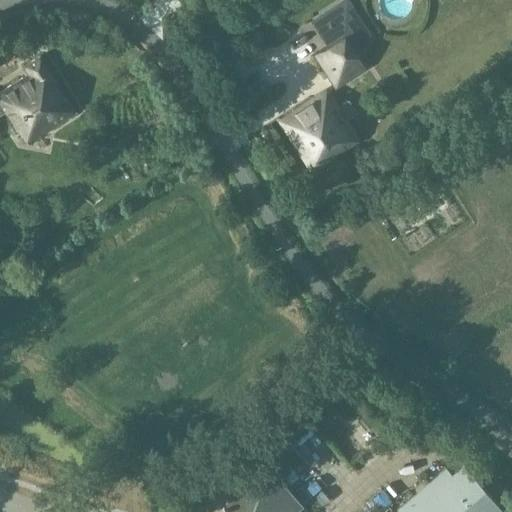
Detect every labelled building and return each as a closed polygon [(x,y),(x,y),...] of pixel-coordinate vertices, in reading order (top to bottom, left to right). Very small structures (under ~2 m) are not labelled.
[(347,0),(341,0),(309,20),(327,47),(316,54),(337,87),(365,69),(351,46),(350,46),(369,34),(347,0)] [(20,130),(28,143),(76,113),(40,56),(24,66),(29,74),(0,92),(0,115),(4,113),(16,132),(20,130)] [(276,117),(311,173),(362,139),(328,90),(311,100),(309,97),(276,117)] [(0,233),(0,253),(3,259),(9,255),(6,251),(10,249),(0,233)] [(328,411),(317,420),(325,430),(336,421),(328,411)] [(394,508),(397,511),(503,511),(455,456),(394,508)] [(263,481),(258,494),(251,511),(292,511),(301,505),(273,472),(263,481)] [(258,474),(251,479),(255,484),(262,479),(258,474)] [(251,511),(258,494),(250,491),(240,493),(241,497),(229,499),(229,498),(227,498),(228,500),(225,509),(223,508),(221,511),(251,511)]
